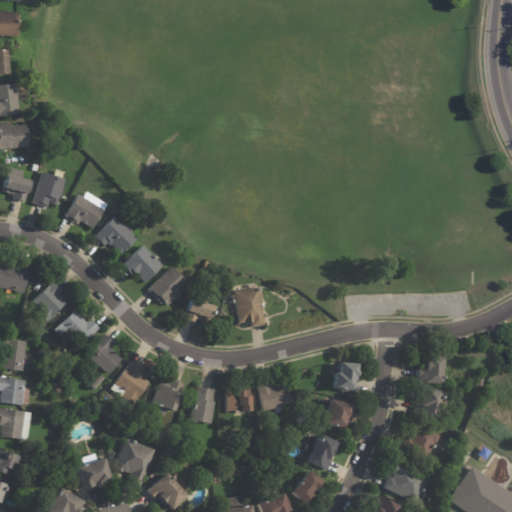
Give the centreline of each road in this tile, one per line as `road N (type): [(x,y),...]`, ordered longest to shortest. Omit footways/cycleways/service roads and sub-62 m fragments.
road 1 (residential): [(0,230),(43,236),(95,271),(168,347),(213,359),(361,329),(461,329),(511,306)]
road 2 (residential): [(390,328),(386,396),(335,511)]
road 3 (tertiary): [(511,135),(495,84),(501,0)]
